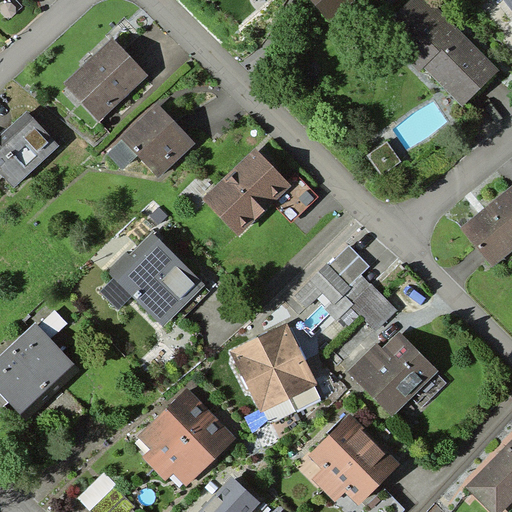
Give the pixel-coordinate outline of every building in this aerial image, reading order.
[(314,0),(336,25),(364,0),(314,0)] [(504,75),(427,0),(420,0),(389,32),(469,111),(504,75)] [(150,79),(113,42),(68,86),(105,124),(150,79)] [(162,106),(125,139),(161,179),(198,145),(162,106)] [(0,140),(0,185),(11,197),(60,150),(30,118),(3,144),(0,140)] [(295,188),(260,153),(207,204),(243,240),(295,188)] [(511,260),(511,195),(466,236),(499,272),(511,260)] [(169,244),(124,286),(168,332),(213,290),(169,244)] [(376,272),(348,245),(294,302),(312,319),(327,303),(331,307),(325,314),(342,330),(357,314),(378,334),(397,314),(365,283),(376,272)] [(41,324),(0,362),(0,392),(28,422),(84,370),(41,324)] [(295,328),(236,356),(264,418),(324,391),(295,328)] [(384,349),(355,379),(403,425),(446,380),(404,340),(390,355),(384,349)] [(229,438),(187,394),(143,436),(186,480),(229,438)] [(405,470),(353,420),(313,462),(365,511),(405,470)] [(511,511),(511,444),(468,491),(490,511),(511,511)] [(248,511),(258,502),(233,478),(200,511),(248,511)]
